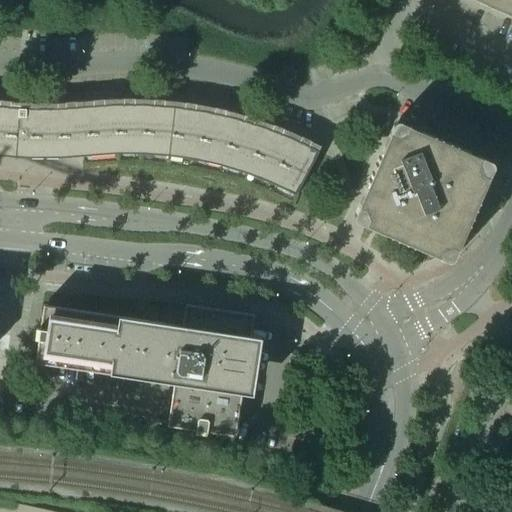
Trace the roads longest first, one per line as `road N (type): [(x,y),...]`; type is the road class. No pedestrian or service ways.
road 1 (tertiary): [(388,333),(369,300),(309,252),(190,225),(0,206)]
road 2 (tertiary): [(0,239),(161,256),(302,289),(347,323),(359,348)]
road 3 (residential): [(373,74),(307,99),(223,71),(142,61),(0,63)]
road 4 (tertiary): [(371,511),(403,398),(404,373),(388,333)]
road 5 (residential): [(388,333),(469,281),(511,213)]
road 6 (tertiary): [(359,348),(378,421),(360,511)]
road 7 (residential): [(511,130),(373,74)]
